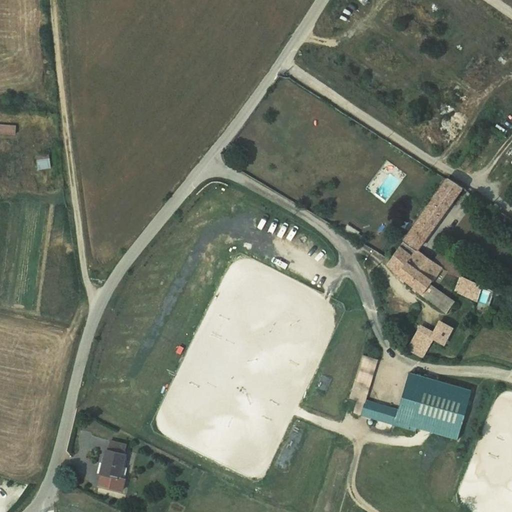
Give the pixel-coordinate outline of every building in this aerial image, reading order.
[(16,127),(0,125),(0,133),(15,134),(16,127)] [(50,168),(48,155),(39,156),(40,170),(50,168)] [(463,187),(448,178),(403,242),(417,251),(418,250),(445,213),(447,214),(449,212),(446,210),(463,187)] [(417,251),(403,242),(388,265),(398,275),(423,295),(442,267),(440,266),(435,262),(418,250),(417,251)] [(458,276),(461,277),(463,271),(447,261),(442,267),(448,272),(451,274),(454,275),(458,276)] [(436,289),(448,272),(442,267),(423,295),(447,313),(455,302),(436,289)] [(482,286),(461,277),(459,284),(456,292),(477,301),(482,286)] [(493,290),(482,286),(477,301),(472,316),(484,320),(493,290)] [(452,329),(440,322),(434,334),(432,337),(433,338),(444,344),(452,329)] [(422,358),(433,338),(432,337),(434,334),(419,326),(407,350),(422,358)] [(377,361),(361,356),(357,368),(373,372),(377,361)] [(373,372),(357,368),(350,394),(349,398),(364,403),(365,400),(373,372)] [(408,371),(398,409),(365,400),(364,403),(361,415),(457,442),(472,389),(408,371)] [(124,454),(126,445),(109,441),(107,450),(106,450),(103,463),(104,463),(99,485),(122,490),(125,479),(120,478),(122,467),(125,467),(127,456),(125,456),(125,454),(124,454)]
